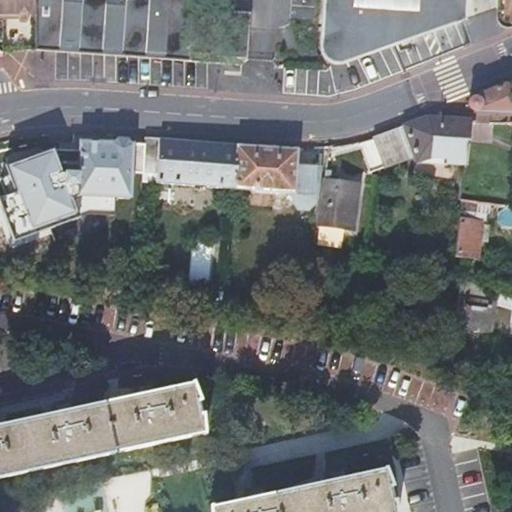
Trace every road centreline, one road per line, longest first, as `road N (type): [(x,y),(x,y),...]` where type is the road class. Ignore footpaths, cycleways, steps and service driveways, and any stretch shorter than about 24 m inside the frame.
road 1 (residential): [(0,387),(141,354),(283,378),(420,423),(444,511)]
road 2 (tertiary): [(8,108),(331,121),(511,54)]
road 3 (unknown): [(141,354),(0,326)]
